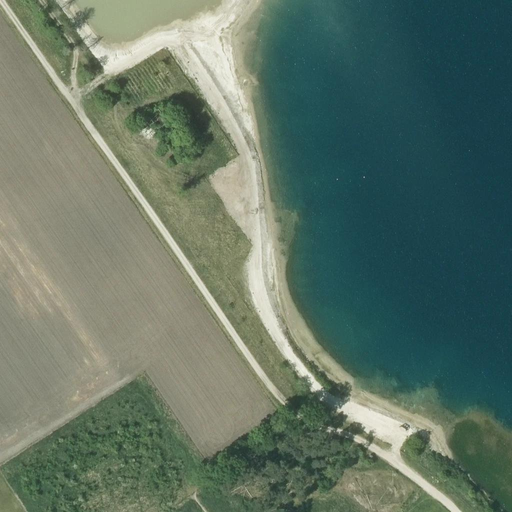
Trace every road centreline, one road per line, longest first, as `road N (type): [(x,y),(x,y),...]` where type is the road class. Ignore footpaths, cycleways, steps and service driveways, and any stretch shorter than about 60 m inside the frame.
road 1 (track): [(454,511),(356,438),(301,417),(261,376),(84,119),(71,42),(42,0)]
road 2 (track): [(84,119),(1,0)]
road 3 (track): [(301,417),(191,493)]
